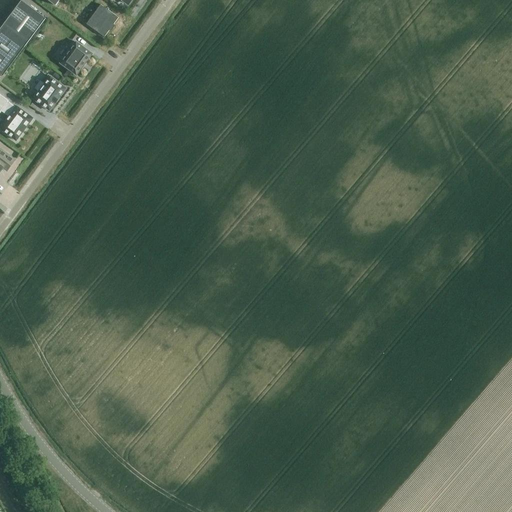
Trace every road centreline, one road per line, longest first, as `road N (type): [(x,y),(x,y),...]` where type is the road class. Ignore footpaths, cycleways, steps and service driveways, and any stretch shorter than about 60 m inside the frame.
road 1 (unclassified): [(0,231),(174,0)]
road 2 (tertiary): [(106,511),(58,467),(0,381)]
